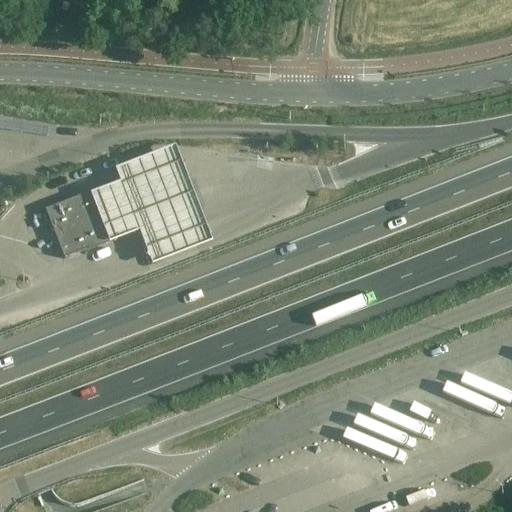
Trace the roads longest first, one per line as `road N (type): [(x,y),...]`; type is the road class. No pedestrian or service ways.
road 1 (motorway): [(511,174),(0,377)]
road 2 (motorway): [(0,438),(511,238)]
road 3 (tertiary): [(0,75),(312,95)]
road 4 (tertiary): [(312,95),(411,93),(511,70)]
